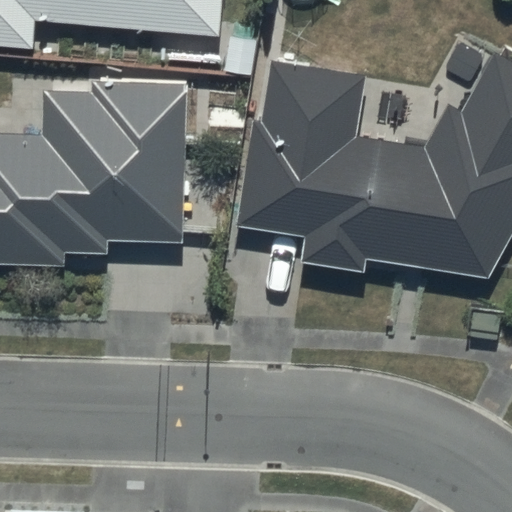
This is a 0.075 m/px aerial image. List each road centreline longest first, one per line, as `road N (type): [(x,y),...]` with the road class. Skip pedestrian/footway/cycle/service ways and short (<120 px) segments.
road 1 (residential): [(511,488),(415,432),(348,419),(221,412)]
road 2 (residential): [(221,412),(0,407)]
